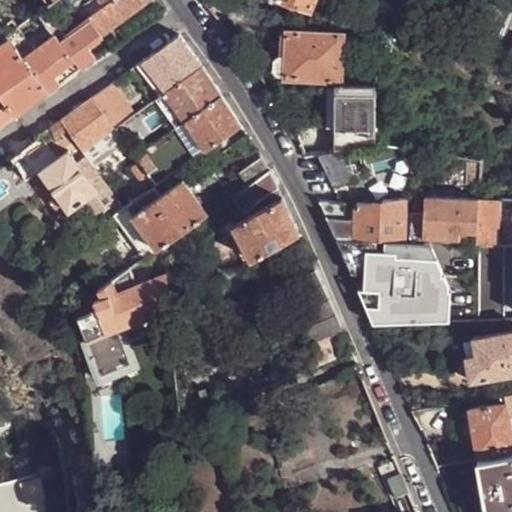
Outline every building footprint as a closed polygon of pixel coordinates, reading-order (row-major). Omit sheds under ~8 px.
[(114,0),(106,6),(92,17),(104,34),(129,15),(144,4),(141,0),(114,0)] [(280,0),(311,11),(314,0),(280,0)] [(18,24),(12,17),(3,24),(9,31),(18,24)] [(92,17),(60,40),(80,70),(85,67),(98,58),(89,45),(104,34),(92,17)] [(325,79),(343,80),(344,33),(330,33),(330,32),(287,29),(287,31),(285,75),(285,77),(325,79)] [(278,75),(285,75),(287,31),(281,30),(278,75)] [(16,48),(24,42),(18,33),(10,39),(16,48)] [(65,81),(80,70),(60,40),(56,35),(37,49),(24,58),(49,93),(65,81)] [(168,92),(204,66),(194,53),(182,35),(144,61),(168,92)] [(0,58),(16,48),(10,39),(0,45),(0,58)] [(31,106),(49,93),(24,58),(16,48),(0,58),(0,92),(17,115),(31,106)] [(161,96),(168,92),(144,61),(137,66),(161,96)] [(212,79),(204,66),(168,92),(187,122),(223,96),(212,79)] [(115,82),(93,98),(114,128),(116,127),(116,128),(137,114),(115,82)] [(338,129),(376,129),(376,84),(337,84),(338,129)] [(0,127),(8,122),(17,115),(0,92),(0,127)] [(179,127),(187,122),(168,92),(161,96),(159,98),(179,127)] [(231,109),(223,96),(187,122),(206,151),(242,125),(231,109)] [(83,150),(114,128),(93,98),(76,110),(62,120),(68,128),(74,137),(83,150)] [(68,128),(62,120),(52,127),(58,136),(68,128)] [(114,128),(83,150),(94,165),(126,142),(123,138),(116,128),(116,127),(114,128)] [(68,128),(58,136),(64,144),(74,137),(68,128)] [(348,148),(376,143),(376,129),(338,129),(338,150),(348,148)] [(149,173),(161,164),(150,148),(137,157),(141,163),(149,173)] [(319,153),(332,185),(355,179),(348,148),(338,150),(322,152),(319,153)] [(85,201),(99,192),(91,181),(69,150),(41,171),(69,211),(85,201)] [(249,185),(270,170),(263,158),(242,173),(249,185)] [(41,171),(33,160),(25,167),(35,182),(68,228),(77,222),(69,211),(41,171)] [(469,184),(478,185),(479,162),(469,161),(469,184)] [(147,192),(157,186),(149,173),(141,163),(132,170),(147,192)] [(243,213),(258,202),(277,189),(274,180),(270,170),(249,185),(230,198),(243,213)] [(99,192),(85,201),(102,224),(110,219),(115,216),(123,209),(114,194),(101,174),(91,181),(99,192)] [(183,232),(208,214),(184,181),(159,199),(183,232)] [(476,198),(476,197),(424,195),(423,212),(411,211),(403,214),(403,222),(410,223),(409,240),(429,241),(458,242),(459,229),(475,230),(476,198)] [(288,212),(281,197),(233,225),(250,261),(298,235),(288,212)] [(403,199),(404,197),(382,199),(377,203),(377,219),(381,222),(403,222),(403,214),(403,199)] [(144,259),(157,250),(134,217),(146,207),(140,198),(123,209),(115,216),(144,259)] [(476,244),(497,244),(498,199),(476,198),(475,230),(475,244),(476,244)] [(157,250),(183,232),(159,199),(146,207),(134,217),(157,250)] [(409,240),(410,223),(403,222),(381,222),(377,219),(377,203),(339,201),(319,200),(335,236),(409,240)] [(250,261),(233,225),(226,228),(242,264),(250,261)] [(459,229),(458,242),(475,244),(475,230),(459,229)] [(409,240),(335,236),(373,324),(449,322),(452,291),(429,241),(409,240)] [(478,321),(503,321),(503,245),(497,244),(476,244),(478,321)] [(100,290),(103,295),(97,300),(94,303),(79,317),(101,380),(143,367),(129,325),(171,311),(166,276),(135,287),(128,270),(100,290)] [(288,281),(306,327),(334,316),(314,271),(288,281)] [(97,300),(103,295),(100,290),(66,314),(75,323),(79,317),(94,303),(97,300)] [(313,344),(342,332),(334,316),(306,327),(313,344)] [(511,373),(511,329),(474,336),(475,353),(466,355),(470,380),(511,373)] [(343,336),(331,341),(338,357),(347,354),(350,353),(343,336)] [(475,353),(474,336),(463,338),(466,355),(475,353)] [(319,365),(338,357),(331,341),(312,349),(319,365)] [(348,376),(358,372),(355,365),(345,371),(348,376)] [(204,390),(196,393),(199,400),(206,397),(204,390)] [(477,449),(478,453),(511,447),(511,393),(495,396),(496,404),(470,409),(470,414),(477,449)] [(316,400),(291,411),(299,429),(324,418),(316,400)] [(511,511),(511,454),(478,460),(486,511),(511,511)] [(388,480),(395,498),(402,496),(409,493),(401,475),(388,480)] [(27,484),(23,485),(22,481),(0,485),(0,511),(43,511),(37,482),(27,484)] [(402,496),(395,498),(401,511),(413,511),(416,511),(410,497),(404,499),(402,496)]
